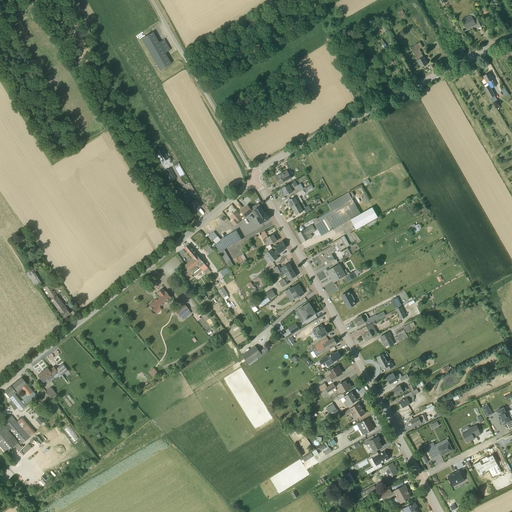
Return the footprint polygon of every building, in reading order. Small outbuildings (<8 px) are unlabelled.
[(397,13),(400,18),(405,16),(402,10),(397,13)] [(468,19),(462,22),(465,27),(467,27),(468,29),(473,27),(472,26),(476,25),(478,29),(481,27),(474,13),(470,14),(471,15),(467,17),(468,19)] [(373,28),(380,36),(387,30),(380,21),(373,28)] [(171,64),(165,53),(170,50),(164,40),(159,43),(153,32),(142,38),(160,70),(171,64)] [(428,64),(420,49),(423,47),(420,42),(416,44),(417,44),(411,47),(421,67),(428,64)] [(385,44),(377,48),(382,56),(390,51),(385,44)] [(392,60),(386,63),(388,69),(395,66),(392,60)] [(483,76),(487,83),(488,86),(484,88),(492,102),(496,100),(491,89),(497,86),(494,80),(492,76),(491,77),(489,73),(483,76)] [(155,152),(161,163),(168,159),(162,148),(155,152)] [(280,185),(291,178),(287,171),(282,174),(277,177),(276,177),(280,185)] [(294,191),(296,193),(301,191),(298,185),(295,187),(293,183),(282,189),(286,196),(294,191)] [(303,189),(301,191),(296,193),(298,196),(296,197),(295,197),(289,201),(293,208),(303,202),(299,197),(305,193),(303,189)] [(322,236),(351,220),(356,230),(378,217),(372,207),(361,214),(349,192),(328,204),(332,211),(317,219),(319,221),(315,224),(322,236)] [(195,211),(200,207),(195,200),(192,203),(187,196),(184,198),(195,211)] [(305,208),(303,202),(293,208),(296,215),(304,211),(306,213),(311,210),(309,206),(305,208)] [(244,208),(249,215),(253,212),(248,205),(244,208)] [(261,224),(264,222),(269,219),(266,213),(265,213),(261,207),(256,209),(255,210),(259,217),(257,218),(261,224)] [(244,208),(240,212),(245,218),(249,215),(244,208)] [(231,222),(235,226),(240,222),(239,220),(242,218),(238,213),(237,211),(231,216),(232,218),(233,218),(234,220),(231,222)] [(419,224),(410,227),(412,233),(421,230),(419,224)] [(312,237),(310,233),(315,230),(312,225),(304,230),(303,228),(301,228),(300,228),(300,230),(301,232),(298,233),(303,242),(312,237)] [(220,252),(224,250),(242,240),(236,230),(223,238),(221,240),(214,232),(209,236),(216,244),(215,245),(219,252),(220,252)] [(259,258),(265,253),(271,249),(272,248),(270,245),(277,241),(273,235),(263,240),(266,247),(265,246),(261,249),(262,251),(258,254),(259,255),(257,255),(259,258)] [(344,236),(334,242),(330,244),(331,246),(320,252),(322,255),(319,257),(323,263),(324,262),(326,265),(335,260),(332,254),(337,251),(336,248),(337,247),(338,250),(339,249),(340,252),(350,247),(344,236)] [(271,250),(271,249),(265,253),(273,262),(278,258),(276,256),(280,253),(284,250),(283,249),(285,248),(286,247),(283,241),(275,247),(277,250),(273,253),(271,250)] [(208,244),(203,248),(205,250),(207,252),(212,249),(208,244)] [(195,262),(203,270),(204,271),(208,268),(204,264),(189,245),(185,248),(194,259),(191,261),(194,263),(195,262)] [(229,269),(234,266),(224,250),(220,252),(229,269)] [(238,264),(246,259),(243,254),(235,259),(238,264)] [(245,260),(240,264),(243,269),(249,266),(245,260)] [(196,276),(203,270),(195,262),(194,263),(191,261),(186,266),(188,270),(184,273),(190,280),(193,277),(191,275),(193,273),(196,276)] [(280,277),(286,274),(293,270),(289,263),(282,267),(280,268),(279,265),(273,269),(276,274),(278,273),(280,277)] [(333,282),(346,275),(339,264),(327,271),(328,271),(332,278),(331,278),(333,282)] [(32,269),(28,272),(26,273),(34,287),(41,282),(32,269)] [(296,276),(293,270),(286,274),(288,277),(279,282),(282,287),(289,284),(287,281),(289,280),(296,276)] [(353,272),(345,277),(348,282),(357,277),(355,275),(360,272),(358,270),(354,272),(353,272)] [(64,318),(70,313),(64,306),(63,307),(58,301),(59,300),(56,295),(55,296),(47,284),(42,288),(50,300),(61,313),(60,313),(64,318)] [(304,294),(298,284),(285,291),(291,301),(304,294)] [(228,295),(223,287),(218,291),(223,298),(228,295)] [(154,312),(171,298),(166,292),(165,292),(162,289),(157,293),(160,297),(149,306),(154,312)] [(272,289),(266,293),(270,298),(275,295),(272,289)] [(349,289),(341,293),(345,300),(343,300),(347,306),(348,306),(351,312),(359,307),(355,300),(356,300),(354,295),(352,296),(349,289)] [(398,297),(391,301),(395,309),(402,305),(398,297)] [(316,314),(309,303),(299,310),(305,320),(316,314)] [(176,313),(180,318),(189,310),(185,305),(176,313)] [(401,320),(406,317),(401,307),(396,309),(401,320)] [(189,310),(180,318),(182,320),(191,313),(189,310)] [(373,316),(369,318),(366,313),(361,316),(354,319),(358,326),(368,320),(370,323),(375,320),(373,316)] [(292,334),(299,329),(296,324),(289,328),(292,334)] [(373,338),(376,336),(378,335),(372,324),(364,328),(366,333),(363,335),(366,340),(372,336),(373,338)] [(312,330),(314,333),(318,332),(321,338),(328,334),(327,333),(328,333),(327,330),(326,331),(325,328),(323,329),(321,325),(312,330)] [(408,337),(404,329),(396,333),(398,336),(394,338),(397,343),(408,337)] [(389,332),(380,337),(385,347),(389,345),(390,347),(394,345),(390,337),(391,337),(389,332)] [(310,353),(311,352),(329,341),(328,338),(308,350),(310,353)] [(333,338),(331,339),(329,341),(311,352),(314,357),(320,354),(337,344),(333,338)] [(242,356),(248,364),(262,354),(256,346),(242,356)] [(58,348),(50,354),(53,358),(61,352),(58,348)] [(330,355),(328,356),(319,361),(321,364),(332,358),(334,362),(341,358),(338,352),(334,354),(334,353),(330,355)] [(390,360),(387,362),(383,354),(377,357),(378,358),(377,359),(382,369),(386,368),(387,370),(394,367),(390,360)] [(295,355),(291,360),(294,363),(295,363),(296,364),(298,361),(297,360),(299,358),(295,355)] [(51,369),(55,374),(57,372),(60,376),(68,370),(62,363),(56,368),(57,369),(56,370),(54,367),(51,369)] [(327,372),(332,380),(339,375),(342,373),(340,369),(338,366),(327,372)] [(52,375),(53,375),(55,374),(51,369),(49,370),(47,368),(38,375),(43,382),(52,375)] [(156,375),(155,374),(157,373),(154,369),(152,371),(151,370),(148,372),(153,378),(156,375)] [(407,374),(402,377),(400,374),(398,375),(397,372),(394,374),(393,373),(387,377),(390,384),(397,380),(400,378),(402,381),(409,377),(407,374)] [(11,386),(16,392),(21,388),(28,396),(23,399),(26,402),(29,399),(31,401),(37,396),(22,378),(11,386)] [(342,393),(343,392),(351,387),(349,383),(347,384),(345,381),(338,385),(342,393)] [(413,382),(408,385),(411,391),(416,388),(413,382)] [(325,389),(327,387),(325,383),(312,390),(315,394),(325,389)] [(333,383),(327,387),(325,389),(327,393),(332,390),(336,387),(333,383)] [(14,393),(16,392),(11,386),(5,391),(12,401),(9,403),(15,410),(18,408),(20,411),(24,408),(22,405),(23,404),(14,393)] [(403,392),(407,390),(406,386),(402,389),(400,386),(393,389),(397,396),(404,392),(403,392)] [(56,393),(51,387),(46,391),(50,397),(56,393)] [(411,391),(404,395),(405,398),(400,401),(403,408),(410,404),(411,403),(412,403),(412,402),(413,402),(413,401),(413,400),(414,399),(414,398),(414,397),(414,396),(420,392),(417,388),(416,388),(411,391)] [(344,402),(347,406),(357,400),(352,392),(344,397),(346,401),(344,402)] [(352,412),(357,419),(365,414),(362,408),(361,409),(358,404),(344,412),(346,416),(352,412)] [(486,417),(492,414),(487,405),(481,408),(486,417)] [(511,426),(511,419),(509,421),(507,418),(510,416),(508,411),(505,412),(503,408),(496,411),(499,416),(498,417),(500,420),(501,420),(503,425),(506,424),(509,429),(511,426)] [(337,409),(329,414),(333,419),(340,415),(337,409)] [(85,418),(84,418),(87,416),(83,411),(81,413),(80,412),(76,415),(80,421),(85,418)] [(414,427),(424,421),(428,420),(424,414),(411,421),(414,427)] [(0,445),(6,453),(18,442),(21,445),(35,432),(22,418),(17,422),(15,420),(15,419),(12,416),(2,423),(0,424),(0,445)] [(44,421),(39,416),(35,419),(39,425),(44,421)] [(368,418),(358,425),(364,435),(373,429),(370,424),(371,423),(368,418)] [(437,421),(430,425),(432,430),(439,426),(437,421)] [(467,443),(475,439),(474,438),(481,434),(476,425),(472,427),(469,428),(470,431),(462,435),(467,443)] [(369,443),(374,451),(382,447),(379,440),(380,440),(378,436),(375,439),(373,436),(363,441),(365,445),(369,443)] [(439,451),(441,456),(453,450),(449,443),(437,449),(433,442),(425,446),(430,456),(439,451)] [(389,459),(388,456),(389,456),(387,453),(385,451),(379,454),(378,452),(372,455),(373,457),(372,458),(376,466),(389,459)] [(304,462),(313,456),(310,452),(302,458),(304,462)] [(480,460),(480,462),(478,463),(478,462),(473,464),(477,472),(479,475),(483,473),(489,470),(493,477),(502,473),(493,455),(487,457),(480,460)] [(393,463),(383,468),(379,470),(379,471),(381,473),(381,474),(385,472),(388,478),(397,473),(394,467),(395,466),(393,463)] [(375,466),(366,471),(368,474),(377,469),(375,466)] [(465,481),(460,470),(455,473),(455,472),(451,474),(452,474),(448,477),(452,485),(458,482),(459,484),(465,481)] [(363,497),(376,489),(374,485),(361,493),(363,497)] [(396,506),(400,504),(405,501),(406,501),(406,500),(410,498),(408,494),(409,493),(405,485),(394,491),(392,493),(390,489),(380,494),(383,499),(389,496),(390,497),(396,494),(397,497),(392,500),(396,506)] [(417,508),(415,503),(410,505),(408,504),(407,506),(408,507),(404,509),(405,511),(416,511),(417,511),(416,509),(417,508)]
